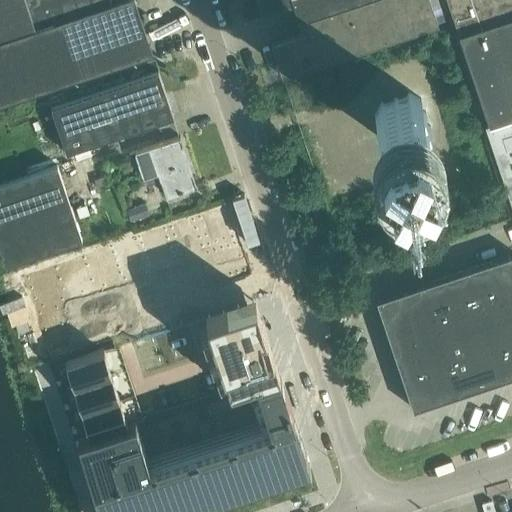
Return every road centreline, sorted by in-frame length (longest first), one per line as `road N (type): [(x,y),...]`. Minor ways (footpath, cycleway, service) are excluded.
road 1 (unclassified): [(367,511),(198,0)]
road 2 (unclassified): [(372,511),(511,463)]
